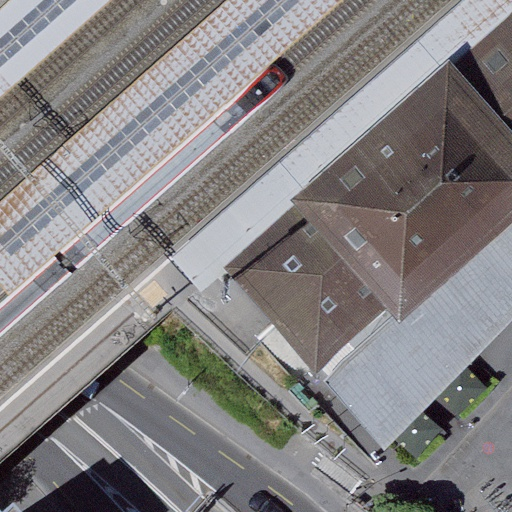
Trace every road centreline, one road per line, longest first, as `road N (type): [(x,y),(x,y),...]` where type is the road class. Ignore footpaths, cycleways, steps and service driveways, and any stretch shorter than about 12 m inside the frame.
road 1 (secondary): [(258,511),(149,419),(86,388),(0,323)]
road 2 (secondary): [(0,419),(105,511)]
